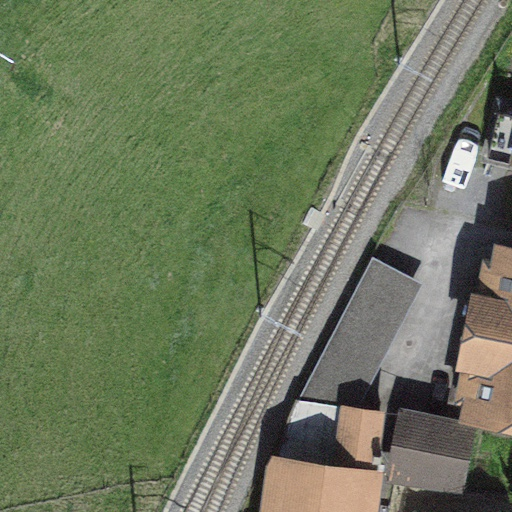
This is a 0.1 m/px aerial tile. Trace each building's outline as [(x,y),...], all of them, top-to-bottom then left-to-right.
[(511,115),(499,112),(489,156),(511,160),(511,115)] [(297,402),(356,411),(422,285),(372,259),(297,402)] [(511,413),(511,260),(505,259),(475,405),(511,413)] [(367,511),(381,415),(356,411),(297,402),(279,463),(271,511),(367,511)] [(472,433),(407,420),(394,481),(411,483),(460,490),(461,490),(472,433)] [(455,511),(460,490),(411,483),(405,511),(424,511),(425,510),(439,511),(455,511)]
